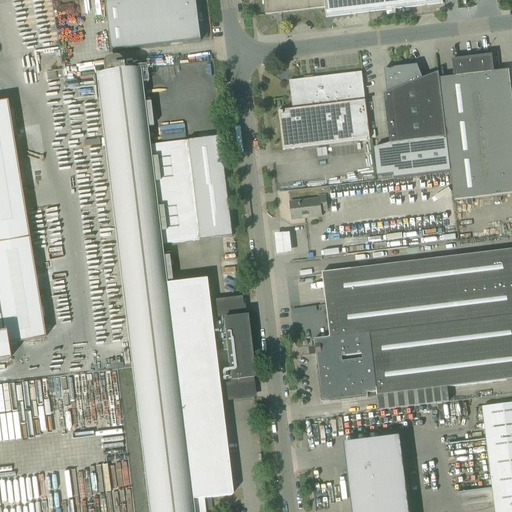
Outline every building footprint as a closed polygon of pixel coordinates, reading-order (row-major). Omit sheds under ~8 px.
[(200,40),(194,0),(118,0),(104,2),(110,51),(200,40)] [(264,0),(264,1),(262,1),(262,4),(265,4),(266,15),(324,8),(324,5),(367,0),(264,0)] [(73,22),(73,13),(63,13),(62,22),(73,22)] [(38,49),(62,46),(61,33),(37,35),(38,49)] [(140,52),(143,68),(162,65),(160,49),(140,52)] [(439,79),(439,83),(446,137),(448,151),(450,171),(453,200),(511,193),(511,99),(511,96),(509,71),(493,73),(491,57),(453,61),(455,77),(439,79)] [(390,146),(373,148),(376,176),(393,174),(393,178),(450,171),(448,151),(446,137),(439,83),(439,79),(439,77),(438,77),(422,79),(421,76),(417,65),(394,68),(394,69),(389,70),(384,69),(387,95),(383,96),(389,144),(390,146)] [(124,71),(96,75),(98,96),(129,346),(148,511),(203,511),(203,508),(203,505),(202,500),(231,496),(221,409),(220,400),(217,382),(214,350),(226,348),(230,379),(252,376),(245,316),(222,319),(225,340),(212,341),(210,319),(209,315),(208,301),(205,279),(163,285),(159,245),(234,236),(222,136),(147,146),(141,96),(137,69),(124,71)] [(293,109),(278,111),(283,150),(370,140),(364,96),(361,72),(289,81),(291,96),(293,109)] [(366,190),(366,199),(383,200),(383,191),(366,190)] [(319,199),(290,203),(292,219),(321,216),(321,211),(327,210),(325,195),(318,196),(319,199)] [(348,223),(351,254),(448,245),(447,234),(414,237),(412,217),(348,223)] [(296,234),(281,235),(282,254),(297,254),(296,234)] [(0,362),(7,362),(4,345),(44,339),(28,239),(0,243),(0,362)] [(330,338),(314,340),(322,403),(367,397),(367,393),(376,392),(378,411),(449,402),(447,387),(511,379),(511,250),(322,273),(330,338)] [(511,511),(511,402),(481,407),(495,511),(511,511)] [(353,511),(409,511),(403,457),(350,463),(352,476),(349,476),(353,511)]
